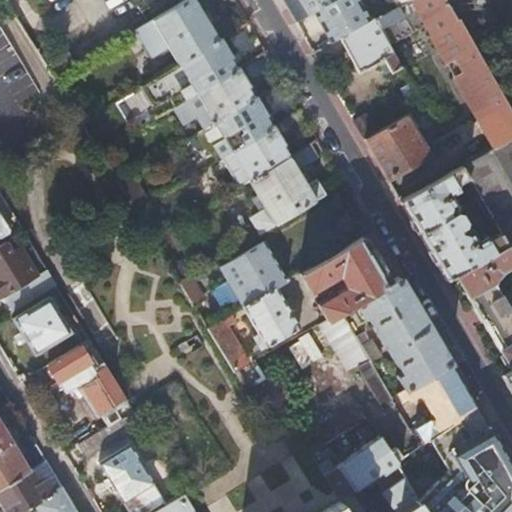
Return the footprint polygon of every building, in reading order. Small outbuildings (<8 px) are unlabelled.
[(168,46),(177,62),(218,38),(201,11),(219,0),(180,0),(151,18),(160,33),(155,37),(163,50),(168,46)] [(296,24),(315,14),(339,0),(282,0),(290,13),(294,20),(296,24)] [(339,0),(315,14),(331,41),(369,19),(357,0),(339,0)] [(402,0),(373,17),(387,42),(422,22),(428,32),(427,32),(443,60),(443,59),(492,147),(511,135),(511,116),(446,0),(402,0)] [(369,19),(331,41),(312,51),(313,52),(319,62),(320,64),(346,49),(358,70),(384,55),(391,69),(400,64),(387,42),(373,17),(369,19)] [(151,18),(148,19),(136,27),(145,43),(155,37),(160,33),(151,18)] [(249,37),(242,24),(220,37),(227,50),(249,37)] [(177,62),(140,84),(152,103),(169,92),(178,87),(184,97),(194,91),(235,67),(228,55),(229,54),(227,50),(220,37),(218,38),(177,62)] [(49,59),(58,73),(75,63),(67,49),(49,59)] [(175,102),(173,104),(182,120),(194,113),(202,126),(212,120),(252,97),(245,83),(247,82),(237,66),(235,67),(194,91),(184,97),(175,102)] [(395,92),(407,113),(422,104),(411,83),(395,92)] [(175,102),(184,97),(178,87),(169,92),(175,102)] [(211,143),(219,156),(229,150),(269,125),(262,114),(265,112),(255,95),(252,97),(212,120),(221,137),(211,143)] [(229,172),(236,185),(246,179),(287,155),(280,143),(282,142),(279,137),(306,121),(298,108),(269,125),(229,150),(239,166),(229,172)] [(363,112),(351,118),(363,138),(374,132),(363,112)] [(385,176),(386,178),(427,154),(404,114),(374,132),(363,138),(385,176)] [(212,120),(202,126),(211,143),(221,137),(212,120)] [(511,174),(511,135),(492,147),(458,166),(465,178),(476,196),(511,174)] [(250,217),(258,232),(323,193),(315,179),(312,179),(303,184),(295,170),(315,158),(307,143),(287,155),(246,179),(255,194),(251,197),(259,211),(250,217)] [(229,150),(219,156),(229,172),(239,166),(229,150)] [(503,243),(497,232),(486,238),(482,233),(475,237),(470,227),(462,226),(464,222),(458,213),(453,211),(456,203),(450,194),(457,190),(455,185),(465,178),(458,166),(399,200),(400,202),(427,249),(444,278),(453,273),(503,243)] [(511,174),(476,196),(497,232),(503,243),(511,258),(511,174)] [(0,193),(0,236),(7,232),(9,227),(0,212),(0,207),(6,204),(0,193)] [(315,302),(324,318),(352,302),(388,281),(375,259),(361,234),(298,272),(307,288),(335,272),(339,274),(344,282),(343,286),(315,302)] [(210,289),(225,314),(232,310),(274,286),(285,279),(262,238),(218,264),(227,280),(210,289)] [(511,258),(503,243),(453,273),(481,321),(510,370),(511,368),(511,315),(491,278),(498,269),(511,260),(511,258)] [(0,250),(0,295),(0,296),(36,275),(18,247),(9,252),(3,248),(0,250)] [(0,296),(0,300),(9,315),(56,285),(46,269),(36,275),(0,296)] [(388,281),(352,302),(361,318),(366,316),(398,371),(393,373),(403,390),(447,364),(423,321),(396,276),(388,281)] [(297,327),(274,286),(232,310),(242,328),(247,325),(251,331),(254,329),(256,333),(252,335),(259,346),(263,344),(264,346),(297,327)] [(48,297),(12,319),(34,355),(70,332),(48,297)] [(220,317),(204,327),(231,371),(247,362),(220,317)] [(308,332),(289,341),(302,367),(321,358),(308,332)] [(89,339),(46,365),(45,371),(49,377),(54,378),(63,393),(80,382),(98,411),(108,405),(109,406),(124,397),(89,339)] [(368,339),(359,344),(370,362),(378,357),(368,339)] [(447,364),(403,390),(390,398),(402,418),(411,413),(403,399),(405,397),(407,400),(418,394),(432,418),(422,425),(425,430),(413,437),(417,444),(422,441),(471,405),(460,385),(447,364)] [(511,368),(510,370),(501,375),(510,391),(511,394),(511,368)] [(415,500),(423,511),(501,511),(511,501),(511,474),(485,429),(471,405),(422,441),(444,469),(415,499),(415,500)] [(133,412),(108,426),(117,440),(141,425),(133,412)] [(2,428),(0,424),(0,448),(15,439),(7,425),(2,428)] [(97,433),(80,443),(89,457),(106,447),(97,433)] [(322,475),(339,501),(353,490),(368,479),(392,462),(395,460),(378,436),(322,475)] [(0,448),(0,486),(28,470),(19,454),(23,452),(15,439),(0,448)] [(128,444),(98,462),(122,501),(130,496),(137,508),(158,494),(128,444)] [(52,472),(45,460),(30,469),(28,470),(0,486),(0,509),(3,508),(5,511),(20,511),(34,504),(61,487),(56,478),(48,483),(45,477),(52,472)] [(423,511),(415,500),(415,499),(392,462),(368,479),(372,486),(380,480),(383,489),(381,491),(395,511),(423,511)] [(76,511),(61,487),(34,504),(38,511),(76,511)] [(353,490),(339,501),(345,511),(362,511),(363,511),(353,490)] [(193,511),(182,493),(151,511),(193,511)] [(345,511),(339,501),(319,511),(345,511)]
